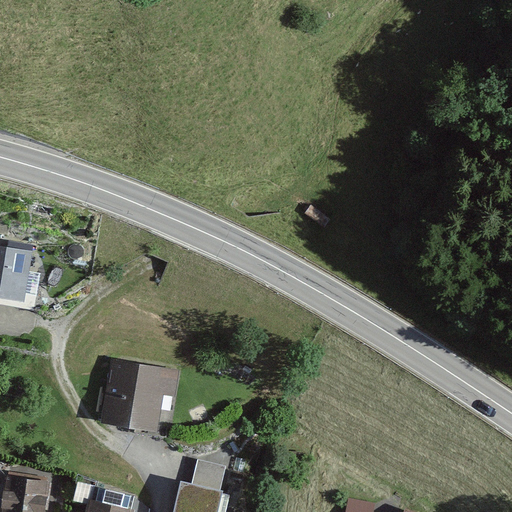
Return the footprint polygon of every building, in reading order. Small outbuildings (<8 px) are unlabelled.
[(32,254),(0,250),(0,296),(26,300),(32,254)] [(181,372),(112,362),(103,425),(172,435),(181,372)] [(133,501),(137,489),(100,478),(96,490),(133,501)] [(43,511),(47,484),(4,479),(2,498),(0,497),(0,511),(43,511)] [(219,511),(223,493),(182,484),(176,511),(219,511)] [(345,511),(371,511),(373,503),(348,498),(345,511)] [(133,511),(91,501),(88,511),(133,511)]
